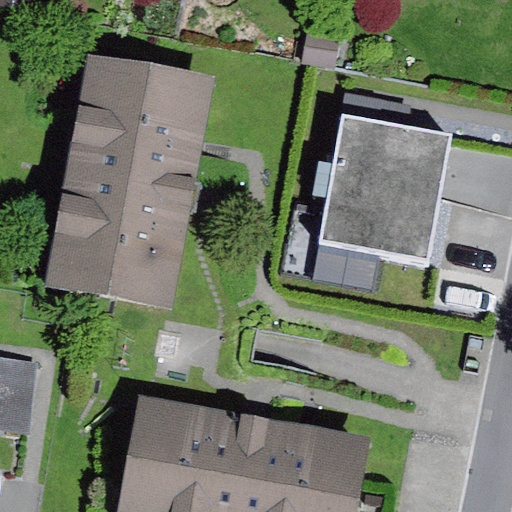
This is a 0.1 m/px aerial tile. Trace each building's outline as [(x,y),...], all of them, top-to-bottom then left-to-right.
[(35,0),(0,0),(0,6),(33,12),(35,0)] [(87,4),(69,0),(67,0),(64,16),(83,21),(87,4)] [(341,35),(308,30),(303,62),(336,67),(341,35)] [(298,38),(259,31),(255,53),(294,61),(298,38)] [(214,80),(88,57),(44,290),(170,313),(201,148),(214,80)] [(450,138),(342,118),(318,245),(426,265),(450,138)] [(251,419),(140,399),(119,511),(356,511),(369,441),(251,419)]
